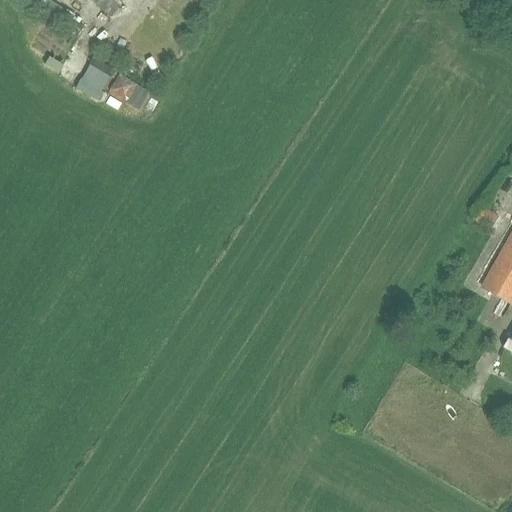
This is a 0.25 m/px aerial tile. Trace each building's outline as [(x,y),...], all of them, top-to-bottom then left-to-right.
[(103,87),(114,65),(94,55),(83,77),(103,87)] [(57,72),(61,65),(48,57),(44,64),(57,72)] [(119,86),(136,91),(141,72),(124,67),(119,86)] [(489,195),(481,210),(502,221),(510,206),(489,195)] [(511,235),(485,282),(481,290),(511,306),(511,235)]
